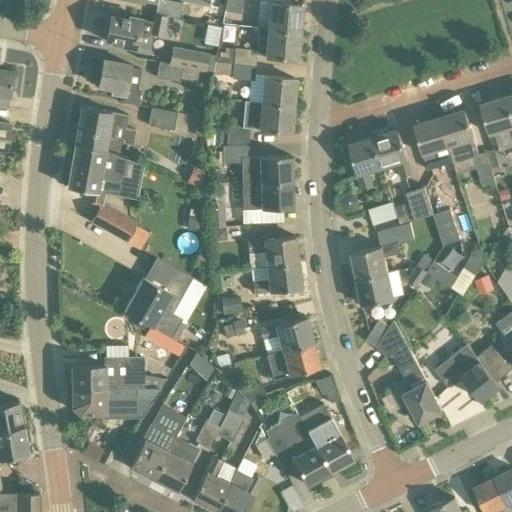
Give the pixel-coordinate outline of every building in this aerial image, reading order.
[(157,0),(154,15),(167,17),(179,20),(182,4),(163,0),(157,0)] [(226,0),(224,11),(240,14),(242,0),(226,0)] [(270,3),(268,30),(298,33),(301,6),(270,3)] [(128,17),(127,20),(109,16),(104,42),(149,51),(152,34),(162,37),(167,17),(154,15),(152,14),(151,22),(128,17)] [(296,60),(298,33),(268,30),(266,57),(296,60)] [(171,48),(168,64),(182,67),(205,72),(208,55),(171,48)] [(234,49),(233,64),(255,66),(256,51),(234,49)] [(130,65),(122,64),(102,60),(98,87),(111,89),(111,93),(125,95),(123,103),(138,105),(140,92),(137,91),(140,70),(129,68),(130,65)] [(182,67),(168,64),(158,62),(155,77),(179,82),(182,67)] [(253,81),(255,66),(233,64),(214,63),(212,74),(231,75),(231,79),(253,81)] [(0,107),(6,108),(11,72),(0,70),(0,107)] [(264,77),(261,104),(292,106),(294,80),(264,77)] [(480,105),(486,124),(494,151),(504,148),(499,132),(511,127),(511,118),(505,97),(480,105)] [(289,133),(292,106),(261,104),(244,102),(241,129),(227,127),(225,146),(248,145),(249,130),(289,133)] [(81,106),(75,145),(104,150),(106,138),(123,141),(122,144),(132,146),(135,131),(125,129),(128,114),(81,106)] [(150,109),(147,126),(172,131),(176,113),(150,109)] [(479,155),(470,129),(465,109),(439,117),(448,147),(447,147),(452,163),(473,157),(483,189),(496,185),(486,152),(479,155)] [(448,147),(439,117),(413,125),(427,171),(438,168),(433,151),(447,147),(448,147)] [(0,148),(5,150),(9,124),(0,122),(0,148)] [(412,176),(404,149),(398,130),(373,137),(382,168),(397,163),(402,179),(412,176)] [(382,168),(373,137),(348,145),(362,191),(373,188),(368,172),(382,168)] [(125,159),(104,150),(75,145),(67,187),(96,192),(99,176),(121,180),(125,159)] [(243,184),(260,183),(291,182),(290,156),(248,158),(248,145),(225,146),(222,146),(222,163),(240,162),(241,184),(243,184)] [(244,210),(272,209),(292,208),(291,182),(260,183),(243,184),(244,210)] [(405,193),(408,203),(414,221),(433,215),(434,215),(425,187),(424,187),(405,193)] [(136,225),(99,204),(89,222),(126,242),(136,225)] [(223,206),(208,207),(209,228),(224,228),(223,206)] [(392,206),(369,213),(373,226),(396,219),(392,206)] [(450,209),(434,215),(433,215),(443,245),(460,239),(450,209)] [(265,251),(267,266),(297,263),(294,237),(247,242),(248,253),(265,251)] [(398,243),(371,249),(351,254),(357,280),(387,273),(384,257),(401,254),(398,243)] [(253,294),(280,291),(300,288),(297,263),(267,266),(269,281),(252,283),(253,294)] [(427,273),(426,272),(418,266),(408,280),(417,286),(427,273)] [(171,267),(159,287),(142,277),(123,311),(170,339),(181,320),(172,314),(180,299),(192,279),(171,267)] [(387,273),(357,280),(362,306),(393,299),(393,297),(404,295),(399,272),(388,275),(387,273)] [(511,309),(497,320),(508,334),(511,330),(511,309)] [(266,354),(266,355),(312,342),(305,317),(259,329),(262,340),(278,336),(282,350),(266,354)] [(375,348),(386,358),(407,346),(394,320),(389,327),(376,348),(375,348)] [(376,348),(389,327),(378,321),(365,341),(376,348)] [(312,342),(266,355),(272,380),(319,367),(312,342)] [(478,358),(467,344),(435,370),(448,388),(462,377),(482,402),(500,387),(496,382),(478,358)] [(492,347),(478,358),(496,382),(511,371),(492,347)] [(190,363),(208,374),(213,365),(196,354),(190,363)] [(104,358),(104,365),(71,366),(71,378),(69,380),(69,384),(71,386),(71,389),(135,388),(143,388),(143,370),(130,370),(130,358),(104,358)] [(402,370),(406,378),(394,385),(409,413),(413,411),(419,423),(442,411),(416,363),(402,370)] [(330,374),(320,378),(328,400),(338,396),(330,374)] [(135,400),(135,388),(71,389),(71,408),(79,414),(105,414),(105,401),(135,400)] [(0,404),(0,431),(22,428),(22,424),(24,422),(23,417),(20,416),(18,401),(0,404)] [(320,423),(306,431),(329,473),(353,460),(330,418),(322,404),(313,409),(320,423)] [(228,409),(222,422),(215,434),(230,442),(243,418),(228,409)] [(208,448),(215,434),(222,422),(210,415),(196,442),(208,448)] [(283,444),(306,486),(329,473),(306,431),(302,423),(289,430),(288,428),(283,431),(279,423),(264,431),(275,449),(283,444)] [(129,467),(152,480),(167,452),(174,437),(160,430),(151,425),(129,467)] [(0,458),(27,454),(22,428),(0,431),(0,458)] [(181,459),(167,452),(152,480),(176,492),(198,449),(189,444),(181,459)] [(214,511),(229,484),(215,476),(222,462),(213,457),(191,499),(214,511)] [(229,484),(214,511),(215,511),(244,511),(262,478),(252,473),(250,478),(236,470),(229,484)] [(511,470),(494,479),(507,505),(511,502),(511,470)] [(473,489),(484,511),(510,511),(507,505),(494,479),(473,489)] [(0,511),(38,511),(38,493),(0,492),(0,511)] [(465,511),(462,511),(461,511),(455,498),(443,504),(440,504),(435,506),(434,509),(430,510),(431,511),(465,511)]
